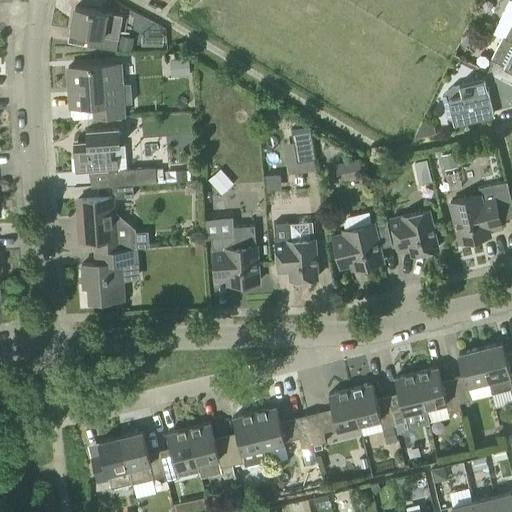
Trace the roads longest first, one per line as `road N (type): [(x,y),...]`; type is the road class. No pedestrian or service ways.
road 1 (residential): [(511,298),(360,334),(47,341)]
road 2 (residential): [(47,341),(29,40),(38,0)]
